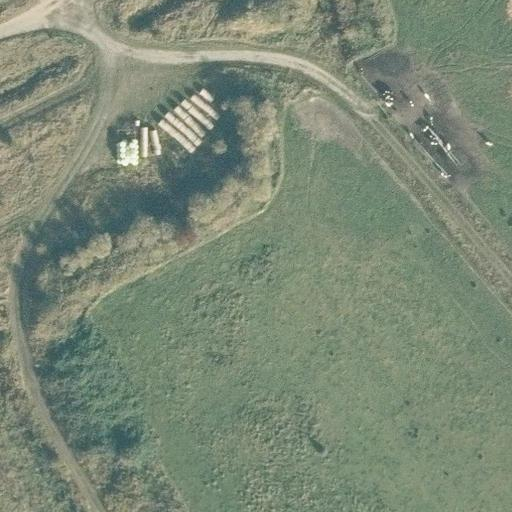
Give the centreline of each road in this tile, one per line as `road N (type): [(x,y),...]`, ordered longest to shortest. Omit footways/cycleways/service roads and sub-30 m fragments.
road 1 (track): [(75,0),(113,80),(26,234),(24,312),(50,404),(106,511)]
road 2 (track): [(511,280),(382,132),(286,68),(96,38)]
